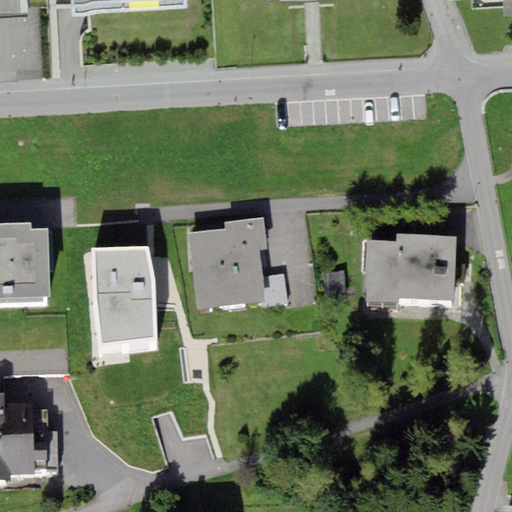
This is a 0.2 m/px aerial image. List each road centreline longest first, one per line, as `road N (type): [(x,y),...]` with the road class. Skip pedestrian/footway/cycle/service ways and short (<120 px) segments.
road 1 (residential): [(0,107),(462,80)]
road 2 (residential): [(102,511),(511,379)]
road 3 (unknown): [(481,177),(141,213)]
road 4 (residential): [(462,80),(511,354)]
